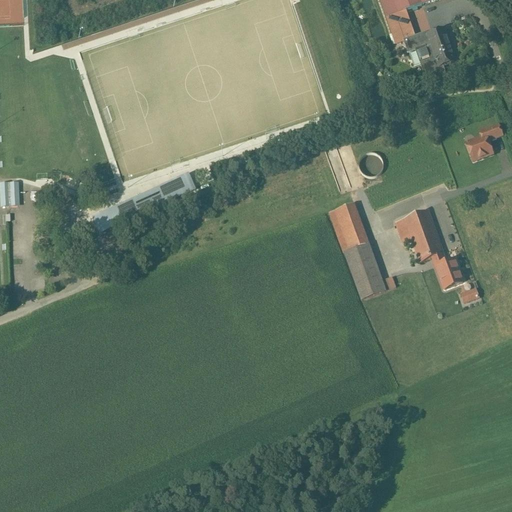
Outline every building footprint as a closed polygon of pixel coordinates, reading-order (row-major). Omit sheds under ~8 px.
[(379,0),(386,18),(403,13),(438,0),(379,0)] [(403,13),(386,18),(392,36),(395,35),(399,45),(404,43),(404,42),(413,39),(403,13)] [(445,31),(430,36),(429,34),(413,39),(404,42),(404,43),(408,54),(425,48),(430,63),(421,66),(425,79),(434,76),(435,77),(436,76),(436,78),(444,75),(442,68),(456,63),(445,31)] [(395,122),(385,126),(399,163),(409,159),(395,122)] [(498,127),(480,134),(482,140),(485,138),(487,143),(502,138),(498,127)] [(482,140),(466,146),(473,163),(492,156),(487,143),(485,138),(482,140)] [(378,169),(383,168),(380,154),(363,158),(367,176),(379,173),(378,169)] [(415,168),(367,188),(376,212),(443,184),(435,167),(418,174),(415,168)] [(189,179),(168,186),(168,187),(172,197),(177,195),(193,190),(189,179)] [(16,186),(1,186),(2,208),(17,207),(16,186)] [(168,187),(115,211),(121,223),(179,197),(177,195),(172,197),(168,187)] [(96,204),(85,209),(88,214),(99,209),(96,204)] [(354,205),(329,214),(343,254),(344,254),(368,245),(354,205)] [(427,213),(396,224),(404,246),(412,243),(419,263),(433,259),(442,255),(443,255),(427,213)] [(381,282),(368,245),(344,254),(361,301),(385,293),(381,282)] [(454,262),(445,265),(442,255),(433,259),(444,291),(462,284),(454,262)] [(392,278),(381,282),(385,293),(396,289),(392,278)]
